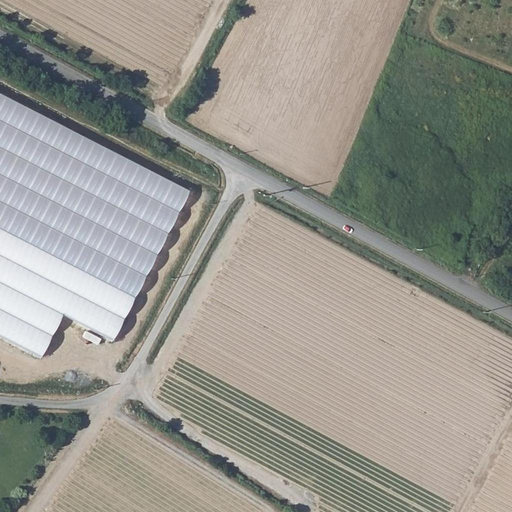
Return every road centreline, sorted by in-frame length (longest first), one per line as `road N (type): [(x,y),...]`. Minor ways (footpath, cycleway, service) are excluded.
road 1 (unclassified): [(245,169),(121,384),(85,403),(0,400)]
road 2 (tertiary): [(245,169),(511,312)]
road 3 (tertiary): [(0,34),(245,169)]
road 4 (track): [(231,193),(0,81)]
road 5 (track): [(121,384),(295,497),(304,511)]
road 6 (track): [(103,397),(19,511)]
